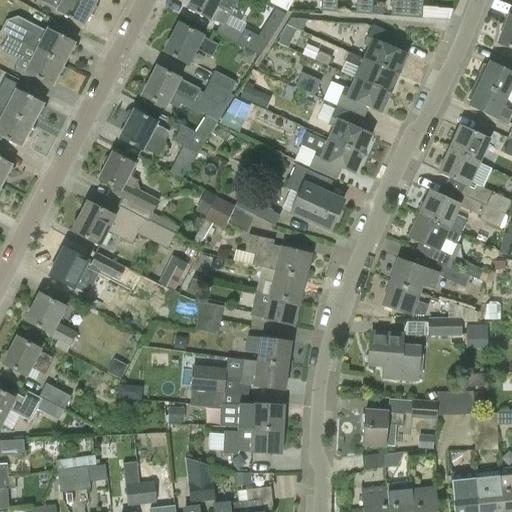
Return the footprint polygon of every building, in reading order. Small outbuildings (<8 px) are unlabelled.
[(97,9),(94,7),(95,5),(85,0),(40,0),(40,1),(57,10),(56,12),(84,27),(89,16),(93,18),(97,9)] [(222,23),(228,13),(230,15),(237,0),(190,0),(186,9),(209,21),(210,20),(220,25),(215,33),(236,45),(242,34),(241,33),(222,23)] [(336,0),(320,0),(320,12),(336,13),(336,0)] [(372,8),(372,0),(356,0),(355,15),(371,16),(372,8)] [(391,0),(391,17),(406,18),(407,0),(391,0)] [(407,0),(406,18),(421,19),(422,0),(407,0)] [(372,8),(371,16),(382,17),(383,8),(372,8)] [(498,44),(511,49),(511,17),(508,16),(498,44)] [(35,51),(64,65),(69,54),(73,56),(77,47),(74,45),(75,43),(47,29),(45,32),(17,18),(6,21),(0,33),(7,36),(26,46),(35,51)] [(290,19),(286,26),(302,32),(306,21),(290,19)] [(218,45),(203,37),(178,24),(163,53),(188,66),(196,50),(211,58),(218,45)] [(363,45),(368,47),(363,59),(398,75),(407,55),(394,50),(398,39),(371,27),(363,45)] [(242,34),(236,45),(258,56),(267,42),(257,37),(243,29),(241,33),(242,34)] [(26,46),(15,68),(52,87),(58,77),(61,79),(66,70),(62,68),(64,65),(35,51),(26,46)] [(315,62),(327,67),(331,57),(313,49),(310,58),(315,60),(315,62)] [(346,63),(359,68),(354,79),(389,94),(398,75),(363,59),(350,54),(346,63)] [(511,74),(489,63),(488,67),(483,66),(475,82),(511,100),(511,74)] [(165,109),(168,104),(178,109),(180,104),(199,114),(200,113),(206,116),(215,120),(218,122),(234,97),(230,95),(208,84),(203,93),(199,91),(200,90),(156,67),(141,97),(165,109)] [(214,72),(208,84),(230,95),(236,83),(214,72)] [(295,88),(314,97),(321,82),(301,73),(295,88)] [(363,119),(368,108),(381,114),(389,94),(354,79),(349,90),(344,88),(336,107),(363,119)] [(506,124),(511,112),(511,100),(475,82),(467,99),(471,102),(469,106),(506,124)] [(268,106),(272,95),(248,87),(244,98),(268,106)] [(9,101),(4,112),(32,126),(38,115),(41,117),(46,108),(42,106),(43,104),(15,90),(9,101)] [(236,99),(226,112),(237,120),(246,106),(236,99)] [(372,136),(358,130),(363,119),(336,107),(328,126),(333,128),(328,139),(363,155),(372,136)] [(166,144),(150,136),(157,123),(133,111),(118,139),(142,152),(143,150),(159,158),(166,144)] [(35,130),(31,128),(32,126),(4,112),(0,119),(0,137),(21,148),(26,137),(30,139),(35,130)] [(206,116),(195,133),(196,133),(207,139),(218,122),(215,120),(206,116)] [(182,126),(174,142),(198,154),(207,139),(196,133),(182,126)] [(460,127),(449,150),(478,164),(489,140),(460,127)] [(336,181),(341,169),(354,175),(363,155),(328,139),(327,142),(307,133),(295,161),(309,168),(309,169),(336,181)] [(511,158),(511,141),(509,140),(503,154),(511,158)] [(463,187),(460,195),(504,215),(510,201),(475,185),(473,189),(468,187),(478,164),(449,150),(438,173),(467,187),(463,187)] [(138,181),(128,176),(134,165),(112,153),(98,181),(117,190),(114,195),(121,199),(117,208),(142,220),(143,219),(175,235),(179,228),(151,214),(158,201),(134,189),(138,181)] [(15,169),(11,167),(12,165),(0,158),(0,187),(6,176),(10,178),(15,169)] [(286,188),(299,194),(290,215),(329,232),(343,201),(327,194),(332,183),(296,166),(286,188)] [(453,218),(458,206),(481,217),(479,220),(498,228),(504,215),(460,195),(456,204),(430,192),(419,215),(461,234),(465,224),(453,218)] [(240,196),(235,206),(255,217),(274,227),(280,217),(272,213),(273,211),(255,202),(254,203),(240,196)] [(235,206),(216,197),(206,216),(195,238),(203,242),(207,235),(206,234),(212,223),(224,229),(227,223),(247,234),(255,217),(235,206)] [(167,250),(175,235),(143,219),(142,220),(117,208),(113,216),(87,202),(71,232),(99,247),(107,232),(132,244),(137,234),(167,250)] [(456,245),(461,234),(419,215),(409,238),(438,252),(443,239),(456,245)] [(310,255),(281,248),(272,246),(273,242),(249,236),(245,252),(254,254),(251,266),(262,268),(262,269),(304,279),(310,255)] [(48,277),(73,290),(87,296),(87,295),(98,300),(110,277),(133,289),(134,287),(162,302),(168,290),(157,285),(97,253),(92,263),(63,248),(48,277)] [(201,255),(196,272),(207,275),(212,259),(201,255)] [(172,257),(157,285),(168,290),(179,295),(193,268),(172,257)] [(433,288),(437,276),(464,288),(469,277),(437,263),(433,273),(398,260),(390,283),(419,293),(422,284),(433,288)] [(256,293),(269,296),(269,297),(298,304),(304,279),(262,269),(256,293)] [(428,306),(416,302),(419,293),(390,283),(382,305),(411,315),(425,316),(428,306)] [(76,334),(56,324),(65,308),(39,294),(25,322),(51,335),(50,337),(69,347),(76,334)] [(250,317),(264,320),(293,327),(298,304),(269,297),(267,305),(253,302),(250,317)] [(198,303),(197,317),(220,321),(223,308),(198,303)] [(220,321),(197,317),(195,331),(217,335),(220,321)] [(461,319),(428,319),(428,337),(450,337),(450,343),(463,342),(463,335),(461,335),(461,319)] [(465,326),(466,349),(487,349),(486,326),(465,326)] [(421,346),(401,345),(402,336),(371,333),(368,364),(382,365),(381,380),(418,382),(421,346)] [(53,359),(39,351),(40,349),(17,337),(3,365),(25,377),(30,368),(45,376),(53,359)] [(245,354),(258,356),(257,363),(287,367),(290,343),(260,339),(248,337),(245,354)] [(241,380),(240,385),(249,386),(254,387),(283,391),(287,367),(257,363),(257,364),(243,362),(241,380)] [(223,393),(224,379),(225,369),(193,367),(191,390),(223,393)] [(46,385),(39,397),(42,399),(64,410),(71,397),(46,385)] [(222,410),(222,406),(223,393),(191,390),(189,407),(220,410),(222,410)] [(16,394),(13,398),(0,391),(0,427),(9,411),(30,422),(42,399),(39,397),(28,392),(24,398),(16,394)] [(460,392),(448,393),(448,416),(460,416),(460,392)] [(473,392),(460,392),(460,416),(474,415),(473,392)] [(438,416),(448,416),(448,393),(437,393),(438,416)] [(411,419),(436,420),(437,402),(412,400),(411,419)] [(238,407),(237,429),(252,430),(281,431),(283,406),(253,405),(248,405),(239,404),(238,407)] [(403,415),(387,414),(387,413),(365,411),(362,445),(385,446),(386,426),(402,427),(403,415)] [(511,411),(500,411),(496,415),(497,426),(511,425),(511,411)] [(474,415),(474,426),(497,426),(496,415),(474,415)] [(474,426),(474,438),(497,438),(497,426),(474,426)] [(238,453),(250,453),(280,455),(281,431),(252,430),(251,438),(239,438),(239,433),(224,433),(223,455),(238,456),(238,453)] [(497,451),(497,438),(474,438),(475,451),(497,451)] [(0,457),(24,456),(23,441),(0,442),(0,457)] [(383,454),(362,457),(363,470),(385,468),(383,454)] [(190,504),(203,503),(199,463),(185,459),(190,504)] [(128,507),(142,505),(139,484),(137,463),(123,464),(128,507)] [(213,468),(199,463),(203,503),(215,501),(213,468)] [(90,490),(88,468),(73,470),(75,492),(90,490)] [(511,468),(500,470),(503,509),(511,508),(511,468)] [(60,494),(75,492),(73,470),(57,471),(60,494)] [(503,511),(503,509),(500,470),(498,470),(498,472),(475,474),(478,511),(492,510),(492,511),(503,511)] [(251,487),(249,472),(236,474),(238,489),(251,487)] [(473,511),(478,511),(475,474),(474,472),(451,473),(451,482),(453,511),(473,511)] [(0,477),(0,489),(15,489),(14,477),(8,477),(0,477)] [(154,483),(139,484),(142,505),(156,504),(154,483)] [(387,487),(386,488),(388,511),(413,511),(412,490),(411,483),(387,485),(387,487)] [(263,511),(273,511),(270,487),(246,490),(247,502),(238,503),(238,511),(263,511)] [(438,511),(436,487),(412,490),(413,511),(438,511)] [(388,511),(386,488),(361,490),(363,509),(349,510),(349,511),(388,511)] [(214,505),(214,511),(238,511),(238,503),(214,505)]
